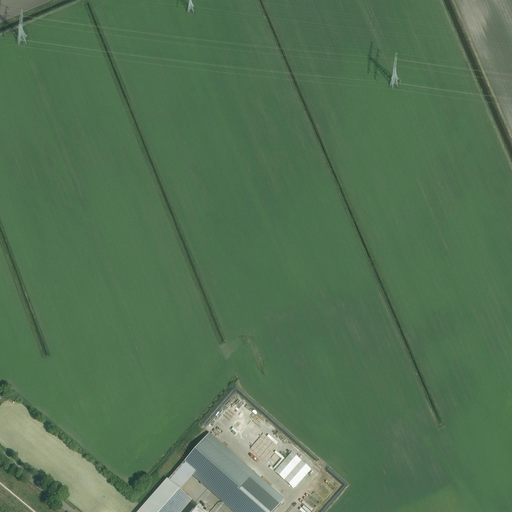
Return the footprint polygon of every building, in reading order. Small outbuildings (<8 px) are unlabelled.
[(235,403),(231,400),(237,392),(241,395),(245,391),(235,384),(225,397),(228,399),(212,418),(216,422),(218,419),(220,421),(235,403)] [(278,471),(297,488),(315,469),(296,451),(278,471)] [(285,463),(291,456),(288,454),(283,461),(285,463)] [(207,481),(241,511),(273,511),(280,505),(227,459),(207,481)] [(140,511),(182,511),(192,501),(179,491),(167,481),(140,511)]
